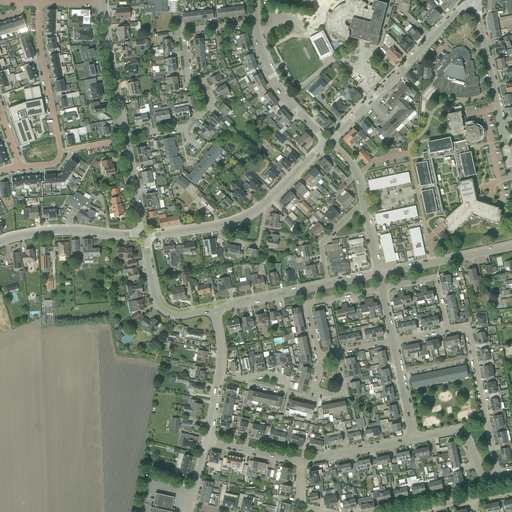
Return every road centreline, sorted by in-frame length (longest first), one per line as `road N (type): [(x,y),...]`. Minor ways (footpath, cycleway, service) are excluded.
road 1 (residential): [(124,137),(184,128),(210,104),(202,80),(187,76),(184,31),(255,21)]
road 2 (residential): [(20,166),(51,164),(61,151),(39,44),(39,2)]
road 3 (tertiary): [(508,155),(478,2)]
road 4 (tertiary): [(369,102),(464,5),(478,2)]
road 5 (tertiary): [(0,242),(54,230),(143,235)]
road 6 (residential): [(328,141),(277,86),(255,21)]
road 7 (residential): [(379,273),(511,246)]
road 8 (residential): [(124,137),(103,4)]
road 9 (residential): [(318,356),(307,303),(382,287)]
road 10 (residential): [(214,313),(179,316),(158,305),(143,235)]
